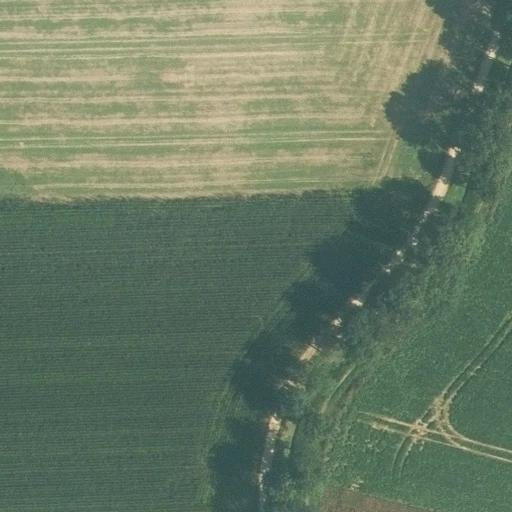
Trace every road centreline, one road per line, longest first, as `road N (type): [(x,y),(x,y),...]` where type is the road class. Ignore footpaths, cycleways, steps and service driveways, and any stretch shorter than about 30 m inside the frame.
road 1 (track): [(511,50),(434,248),(311,385),(296,416),(281,511)]
road 2 (track): [(330,511),(344,432),(367,396),(469,288),(496,251),(511,208)]
